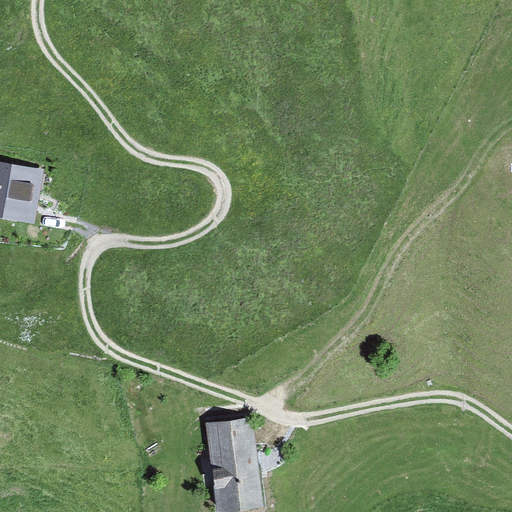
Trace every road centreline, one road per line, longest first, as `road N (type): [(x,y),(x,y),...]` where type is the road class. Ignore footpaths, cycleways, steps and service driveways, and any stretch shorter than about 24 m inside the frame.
road 1 (track): [(511,435),(470,403),(448,397),(285,419),(111,354),(86,312),(88,259),(109,243),(186,238),(219,209),(220,183),(202,168),(138,155),(120,139),(41,41),(38,0)]
road 2 (track): [(263,409),(366,307),(403,244),(469,177),(489,141),(511,125)]
